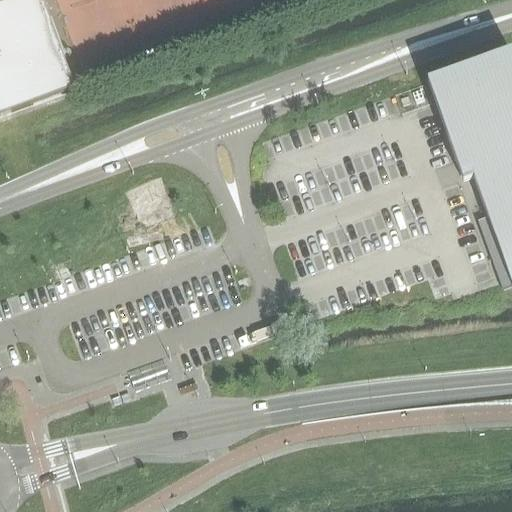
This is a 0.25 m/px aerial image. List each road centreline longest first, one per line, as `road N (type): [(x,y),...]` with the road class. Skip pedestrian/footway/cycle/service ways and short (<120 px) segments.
road 1 (secondary): [(127,443),(298,408),(511,383)]
road 2 (primary): [(511,8),(204,110)]
road 3 (primary): [(229,128),(511,26)]
road 4 (secondary): [(0,209),(229,128)]
road 5 (secondary): [(204,110),(0,194)]
road 6 (secondary): [(6,491),(103,460),(127,443)]
road 7 (secondary): [(127,443),(91,442),(0,461)]
